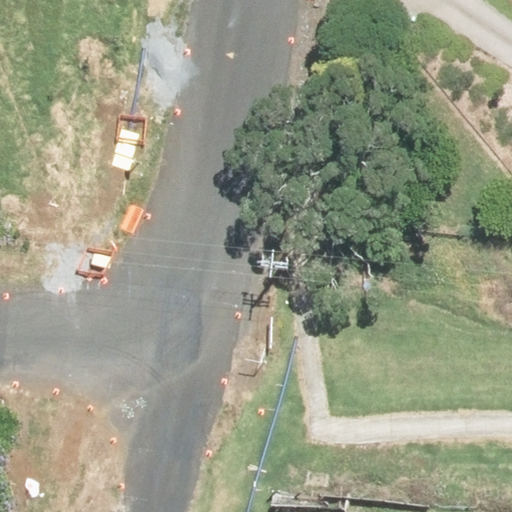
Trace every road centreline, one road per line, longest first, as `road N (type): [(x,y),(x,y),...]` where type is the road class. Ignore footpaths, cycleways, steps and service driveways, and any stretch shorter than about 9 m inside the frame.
road 1 (residential): [(252,0),(187,351)]
road 2 (unclassified): [(0,336),(187,351)]
road 3 (residential): [(187,351),(158,511)]
